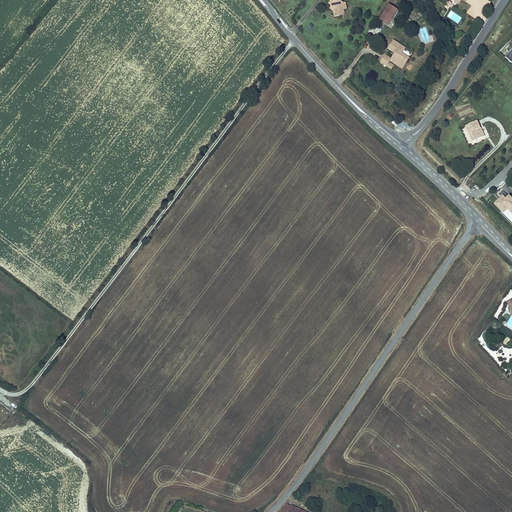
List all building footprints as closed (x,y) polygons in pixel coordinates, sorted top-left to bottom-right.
[(342,6),(344,3),(341,0),(329,0),(328,2),(331,5),(335,7),(333,9),(334,15),(340,14),(340,10),(342,10),(342,6)] [(389,24),(399,10),(391,4),(381,18),(389,24)] [(403,53),(406,47),(395,40),(391,46),(397,50),(400,52),(398,55),(396,53),(393,57),(386,53),(381,60),(387,64),(389,61),(391,59),(392,60),(392,58),(402,64),(405,59),(407,60),(409,57),(403,53)] [(392,60),(403,67),(407,60),(405,59),(402,64),(392,58),(392,60)] [(466,127),(472,143),(483,138),(479,130),(480,129),(477,122),(466,127)] [(473,162),(460,161),(459,172),(472,173),(473,162)] [(511,210),(511,199),(509,197),(506,200),(503,197),(495,204),(504,212),(509,207),(511,210)] [(340,503),(328,498),(325,507),(336,511),(340,503)]
